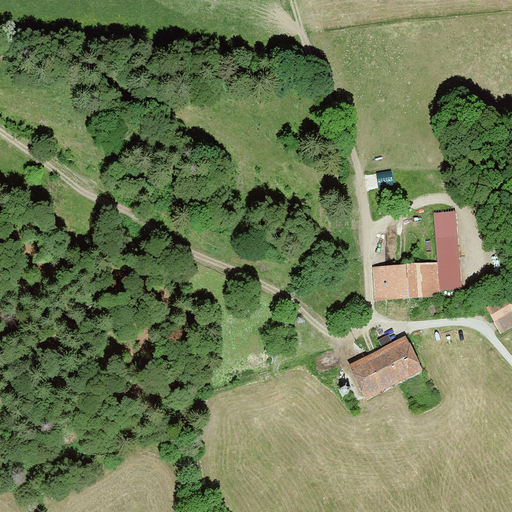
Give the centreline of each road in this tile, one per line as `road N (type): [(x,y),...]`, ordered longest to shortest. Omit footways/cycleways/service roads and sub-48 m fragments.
road 1 (track): [(0,130),(87,193),(295,301),(323,330),(340,336),(377,319)]
road 2 (track): [(511,362),(475,324),(401,326),(373,317),(361,184)]
